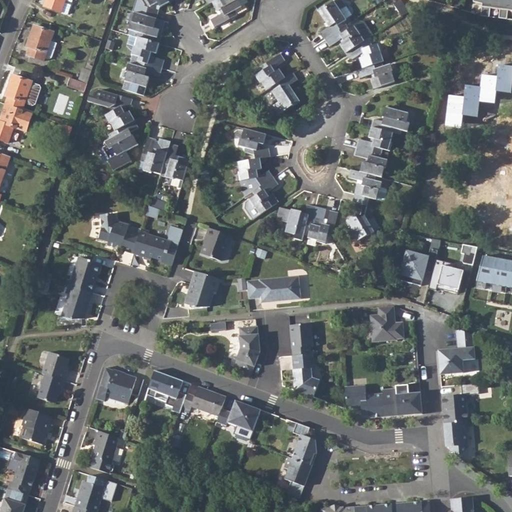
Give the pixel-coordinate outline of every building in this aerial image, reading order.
[(46,0),(44,7),(61,13),(65,0),(46,0)] [(72,0),(65,0),(61,13),(67,15),(72,0)] [(141,17),(155,21),(158,14),(154,12),(154,9),(153,8),(157,6),(159,10),(168,5),(165,0),(144,0),(145,0),(140,3),(143,9),(141,17)] [(240,10),(236,3),(234,3),(232,0),(217,0),(210,4),(215,14),(217,18),(209,23),(212,30),(236,17),(233,14),(240,10)] [(243,0),(232,0),(234,3),(236,3),(240,10),(244,7),(247,6),(243,0)] [(318,36),(323,42),(345,27),(343,24),(345,22),(339,13),(345,8),(339,0),(317,13),(327,30),(318,36)] [(511,0),(473,0),(473,2),(482,4),(481,17),(511,20),(511,0)] [(392,6),(400,17),(406,13),(398,1),(392,6)] [(236,17),(246,12),(244,7),(240,10),(233,14),(236,17)] [(137,40),(158,46),(161,39),(146,34),(147,30),(152,32),(155,21),(141,17),(134,15),(127,33),(134,36),(133,39),(137,40)] [(371,36),(363,24),(359,24),(354,27),(359,34),(357,35),(362,42),(366,40),(371,36)] [(27,55),(43,61),(44,59),(50,42),(54,34),(34,26),(27,46),(30,47),(27,55)] [(343,55),(362,42),(357,35),(359,34),(354,27),(348,31),(345,27),(323,42),(327,49),(340,41),(342,44),(338,47),(343,55)] [(131,62),(162,71),(164,63),(150,59),(151,55),(155,56),(158,46),(137,40),(131,58),(132,58),(131,62)] [(358,61),(361,71),(381,64),(383,63),(378,46),(371,48),(366,40),(362,42),(343,55),(348,63),(361,55),(364,59),(358,61)] [(50,42),(44,59),(48,60),(51,58),(56,44),(50,42)] [(107,43),(104,51),(111,53),(114,46),(107,43)] [(270,89),(283,80),(278,71),(274,74),(272,70),(283,62),(279,56),(258,70),(260,74),(254,77),(258,85),(260,84),(265,92),(270,89)] [(127,75),(126,79),(124,84),(122,92),(143,98),(148,81),(143,79),(145,75),(159,79),(162,71),(131,62),(130,67),(128,67),(126,75),(127,75)] [(369,81),(373,91),(394,84),(389,66),(382,68),(381,64),(361,71),(356,72),(358,80),(373,76),(374,80),(369,81)] [(79,82),(87,84),(91,72),(86,70),(85,73),(82,72),(79,82)] [(270,108),(276,117),(291,107),(292,108),(299,104),(288,87),(296,81),(292,74),(283,80),(270,89),(273,93),(271,95),(277,104),(270,108)] [(32,83),(13,75),(5,96),(8,97),(5,105),(22,111),(25,104),(32,106),(35,105),(41,89),(39,86),(32,84),(32,83)] [(68,86),(84,92),(87,84),(79,82),(70,79),(68,86)] [(113,133),(133,122),(128,114),(124,115),(122,112),(124,111),(126,109),(130,110),(132,102),(98,92),(94,94),(92,98),(89,97),(87,104),(108,111),(110,114),(103,118),(113,133)] [(0,141),(7,144),(8,144),(13,128),(25,132),(31,114),(22,111),(5,105),(0,119),(0,141)] [(392,134),(399,136),(400,132),(406,133),(408,125),(405,124),(407,115),(384,109),(382,119),(387,121),(386,125),(372,121),(370,129),(392,134)] [(113,133),(107,136),(109,140),(103,143),(106,148),(101,150),(112,173),(130,163),(124,153),(136,147),(131,137),(130,138),(128,134),(137,129),(133,122),(113,133)] [(72,128),(64,125),(62,130),(64,131),(63,137),(69,139),(72,128)] [(354,149),(380,155),(381,151),(388,152),(391,145),(389,144),(392,134),(370,129),(367,140),(372,141),(371,145),(356,141),(354,149)] [(253,158),(254,161),(259,160),(270,158),(268,150),(260,152),(259,150),(256,149),(257,145),(262,146),(265,137),(244,131),(241,140),(240,139),(237,148),(244,150),(243,155),(253,158)] [(151,173),(160,176),(162,170),(166,155),(157,152),(155,157),(151,155),(155,141),(147,139),(140,164),(144,165),(143,172),(151,175),(151,173)] [(173,180),(182,182),(188,161),(178,158),(176,163),(172,162),(176,147),(169,145),(166,155),(162,170),(166,172),(164,179),(172,182),(173,180)] [(361,164),(359,174),(374,177),(380,179),(383,169),(384,169),(386,162),(378,160),(380,155),(354,149),(352,157),(367,161),(366,165),(361,164)] [(0,186),(11,156),(0,152),(0,186)] [(256,184),(259,188),(273,179),(268,172),(260,177),(259,175),(257,175),(256,171),(261,170),(259,160),(254,161),(236,164),(238,174),(237,174),(238,182),(246,181),(246,185),(256,184)] [(373,182),(374,177),(359,174),(349,171),(347,179),(357,182),(353,196),(367,199),(374,201),(377,191),(378,192),(379,189),(380,184),(373,182)] [(253,208),(259,216),(278,203),(271,194),(267,197),(265,194),(277,185),(273,179),(259,188),(251,194),(254,197),(248,202),(252,208),(253,208)] [(384,190),(379,189),(378,192),(377,191),(374,201),(383,203),(385,192),(384,190)] [(345,223),(357,242),(365,237),(366,238),(373,234),(372,232),(378,229),(372,219),(367,223),(363,217),(367,199),(353,196),(351,204),(361,206),(359,216),(355,218),(354,217),(345,223)] [(166,204),(153,199),(151,208),(160,211),(163,212),(166,204)] [(294,239),(301,242),(303,236),(307,237),(312,217),(315,208),(306,206),(303,220),(299,219),(301,213),(280,209),(276,222),(287,225),(285,233),(294,236),(294,239)] [(151,208),(149,207),(146,216),(157,219),(160,211),(151,208)] [(316,243),(323,245),(325,237),(331,239),(337,214),(329,212),(326,221),(325,226),(321,225),(322,220),(312,217),(307,237),(307,239),(316,242),(316,243)] [(107,245),(115,248),(116,246),(121,247),(120,250),(134,254),(140,235),(126,230),(128,226),(114,222),(114,214),(100,215),(101,229),(98,239),(108,242),(107,245)] [(149,232),(141,230),(140,235),(134,254),(150,259),(151,257),(161,260),(160,263),(171,266),(182,230),(169,226),(167,233),(168,238),(167,242),(147,235),(149,232)] [(209,258),(220,261),(226,244),(228,245),(231,237),(208,229),(204,238),(207,238),(204,246),(201,253),(209,256),(209,258)] [(432,239),(429,249),(437,251),(439,241),(432,239)] [(475,265),(479,247),(464,244),(462,252),(466,253),(464,262),(475,265)] [(424,272),(431,273),(435,260),(437,251),(429,249),(427,257),(406,252),(398,280),(420,286),(424,272)] [(511,261),(483,256),(475,288),(511,294),(511,261)] [(93,294),(102,265),(80,258),(75,277),(72,277),(70,287),(93,294)] [(436,289),(457,295),(463,271),(453,269),(454,265),(435,260),(431,273),(427,289),(435,292),(436,289)] [(209,307),(213,292),(215,292),(219,282),(220,279),(194,272),(184,303),(193,306),(193,308),(209,307)] [(260,302),(270,301),(271,300),(274,300),(275,301),(299,299),(297,277),(246,282),(248,299),(260,297),(260,302)] [(34,292),(42,295),(46,280),(39,278),(34,292)] [(68,295),(61,317),(73,320),(81,320),(84,309),(88,310),(93,294),(70,287),(68,287),(65,294),(68,295)] [(379,316),(393,314),(393,306),(378,308),(379,316)] [(344,311),(345,318),(354,317),(353,310),(344,311)] [(372,343),(395,341),(395,340),(403,339),(402,324),(394,325),(393,314),(379,316),(370,316),(372,343)] [(289,326),(292,355),(309,354),(309,347),(312,347),(310,325),(289,326)] [(238,328),(239,348),(235,361),(233,368),(251,374),(260,351),(257,327),(238,328)] [(437,351),(439,375),(462,373),(461,361),(473,360),(472,336),(455,330),(457,350),(437,351)] [(48,352),(41,373),(44,374),(64,380),(66,374),(64,373),(69,360),(48,352)] [(311,379),(310,369),(312,369),(311,354),(309,354),(292,355),(294,391),(313,398),(319,381),(311,379)] [(135,376),(106,367),(96,399),(104,401),(105,396),(127,403),(135,376)] [(189,383),(154,370),(147,395),(155,398),(157,392),(168,396),(165,404),(172,406),(171,410),(178,412),(181,406),(185,393),(189,383)] [(54,402),(58,389),(61,389),(64,380),(44,374),(36,398),(46,401),(46,399),(54,402)] [(441,398),(443,424),(466,423),(464,397),(477,396),(477,389),(477,385),(460,387),(461,397),(441,398)] [(191,406),(218,416),(221,408),(225,396),(198,386),(194,397),(185,393),(181,406),(189,410),(191,406)] [(382,394),(365,395),(364,386),(345,387),(347,410),(362,409),(362,416),(370,419),(384,418),(382,394)] [(421,415),(419,393),(407,394),(407,386),(394,387),(394,389),(382,390),(382,394),(384,418),(421,415)] [(234,400),(230,411),(221,408),(218,416),(216,422),(225,425),(227,421),(235,424),(240,423),(253,428),(260,409),(250,406),(247,407),(242,405),(243,403),(234,400)] [(19,437),(42,445),(45,437),(47,431),(48,432),(51,423),(49,423),(51,415),(27,407),(21,424),(23,425),(19,437)] [(300,436),(292,459),(308,465),(311,467),(316,454),(315,441),(305,437),(309,428),(296,423),(292,433),(300,436)] [(443,424),(445,447),(456,459),(457,460),(466,451),(464,432),(467,432),(466,423),(443,424)] [(119,438),(99,431),(96,439),(98,440),(96,445),(93,456),(94,457),(91,467),(109,473),(110,472),(113,471),(114,465),(111,463),(117,444),(123,446),(124,440),(119,438)] [(284,479),(291,481),(287,493),(299,498),(307,477),(305,473),(308,465),(292,459),(287,458),(283,468),(288,470),(284,479)] [(30,488),(37,466),(19,461),(12,482),(8,481),(6,488),(25,493),(27,487),(30,488)] [(97,511),(104,488),(83,481),(75,505),(97,511)] [(6,488),(0,507),(0,511),(22,511),(28,494),(25,493),(6,488)] [(450,511),(473,511),(472,498),(449,500),(450,511)] [(391,505),(391,511),(430,511),(429,504),(421,505),(421,502),(391,505)]
